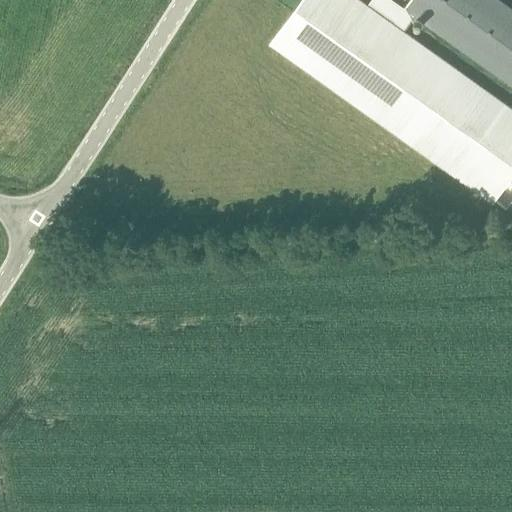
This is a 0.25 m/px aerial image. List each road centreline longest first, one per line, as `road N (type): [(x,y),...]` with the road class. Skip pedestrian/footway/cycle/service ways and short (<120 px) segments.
road 1 (track): [(17,256),(511,229)]
road 2 (unclassified): [(41,219),(185,0)]
